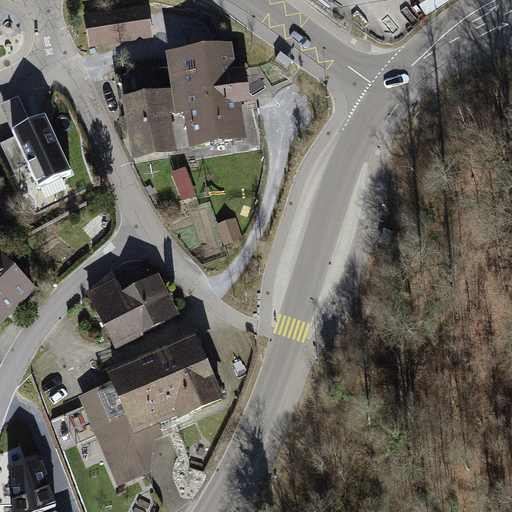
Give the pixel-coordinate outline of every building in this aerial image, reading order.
[(450,0),(432,0),(420,8),(425,16),(450,0)] [(143,13),(93,22),(96,41),(146,33),(143,13)] [(233,78),(228,51),(172,60),(173,69),(181,113),(189,112),(194,146),(242,139),(237,103),(249,101),(245,76),(233,78)] [(292,64),(279,54),(275,60),(288,69),(292,64)] [(136,157),(172,151),(166,116),(181,113),(173,69),(129,77),(133,98),(127,99),(136,157)] [(0,106),(13,133),(31,124),(19,97),(0,106)] [(71,174),(45,118),(31,124),(29,125),(13,133),(15,137),(1,144),(14,171),(28,165),(39,189),(71,174)] [(186,167),(172,172),(182,200),(196,195),(186,167)] [(235,218),(217,225),(224,246),(243,239),(235,218)] [(381,245),(388,247),(393,231),(386,229),(381,245)] [(0,322),(32,290),(0,258),(0,322)] [(159,309),(170,303),(157,279),(123,296),(112,276),(90,295),(117,347),(165,321),(159,309)] [(212,375),(196,340),(114,377),(118,384),(84,399),(96,426),(212,375)] [(222,399),(212,375),(96,426),(120,482),(146,471),(148,467),(136,441),(191,417),(189,413),(222,399)] [(43,511),(57,507),(38,458),(11,468),(12,511),(43,511)]
